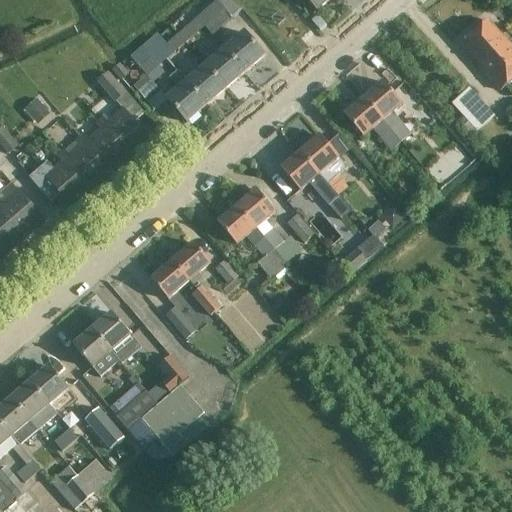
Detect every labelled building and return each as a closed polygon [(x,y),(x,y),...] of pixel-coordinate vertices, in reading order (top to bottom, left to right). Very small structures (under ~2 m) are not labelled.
[(219,0),(207,10),(215,20),(222,28),(233,19),(242,11),(232,0),(219,0)] [(306,0),(317,12),(331,0),(306,0)] [(480,68),(502,92),(511,83),(511,46),(502,36),(501,36),(489,22),(462,46),(481,67),(480,68)] [(179,34),(178,35),(186,44),(198,33),(190,25),(179,34)] [(245,33),(225,50),(246,74),(266,57),(245,33)] [(178,35),(167,45),(174,53),(186,44),(178,35)] [(164,72),(160,67),(144,48),(143,49),(131,59),(135,64),(147,77),(151,82),(164,72)] [(225,50),(206,67),(226,91),(246,74),(225,50)] [(206,67),(187,83),(186,84),(207,108),(226,91),(206,67)] [(169,79),(179,90),(166,101),(187,125),(207,108),(186,84),(187,83),(178,72),(169,79)] [(116,103),(120,99),(122,97),(126,93),(109,73),(98,83),(116,104),(116,103)] [(384,83),(364,100),(402,144),(412,136),(400,122),(399,123),(393,115),(403,106),(384,83)] [(494,118),(469,89),(454,103),(470,122),(463,127),(465,129),(463,131),(471,139),(494,118)] [(40,123),(53,108),(39,95),(26,109),(40,123)] [(402,144),(364,100),(344,116),(363,139),(374,130),(393,152),(402,144)] [(99,121),(96,124),(103,132),(106,130),(132,160),(151,143),(125,113),(112,124),(110,126),(103,118),(99,121)] [(19,146),(2,127),(0,128),(0,145),(9,155),(19,146)] [(79,138),(76,141),(83,149),(86,147),(112,177),(132,160),(106,130),(103,132),(91,143),(84,134),(83,135),(79,138)] [(329,169),(340,159),(320,136),(301,153),(338,197),(348,188),(338,176),(336,177),(329,169)] [(60,155),(57,157),(64,166),(67,163),(93,193),(112,177),(86,147),(83,149),(72,159),(64,151),(60,155)] [(338,197),(301,153),(281,170),(301,193),(311,184),(318,193),(328,205),(338,197)] [(47,163),(29,178),(49,203),(59,194),(73,210),(93,193),(67,163),(64,166),(55,173),(48,165),(47,163)] [(0,209),(26,240),(44,225),(46,223),(17,190),(12,184),(0,194),(0,209)] [(237,207),(274,251),(284,242),(267,222),(277,214),(257,190),(237,207)] [(297,216),(288,225),(287,225),(304,245),(315,236),(306,225),(320,213),(306,196),(291,209),(297,216)] [(351,212),(338,197),(328,205),(341,221),(351,212)] [(247,238),(264,259),(274,251),(237,207),(217,224),(219,225),(237,247),(247,238)] [(0,249),(7,257),(26,240),(0,209),(0,249)] [(371,228),(368,231),(373,238),(384,229),(378,222),(371,228)] [(374,238),(358,251),(366,261),(382,248),(374,238)] [(172,262),(190,283),(200,274),(211,264),(194,244),(172,262)] [(257,264),(272,282),(289,268),(274,251),(264,259),(257,264)] [(342,264),(351,274),(366,261),(358,251),(342,264)] [(190,283),(172,262),(151,280),(168,301),(189,283),(190,283)] [(229,286),(239,277),(226,262),(216,271),(229,286)] [(201,287),(192,295),(202,306),(211,298),(201,287)] [(116,310),(147,343),(155,335),(147,326),(162,312),(140,288),(116,310)] [(211,298),(202,306),(211,317),(220,309),(211,298)] [(196,333),(175,309),(165,317),(186,342),(196,333)] [(112,314),(93,330),(112,353),(115,356),(117,359),(120,362),(122,365),(142,349),(131,337),(112,314)] [(93,330),(74,346),(93,369),(101,378),(110,371),(120,362),(117,359),(115,356),(112,353),(93,330)] [(170,395),(189,379),(171,357),(158,368),(168,379),(161,385),(170,395)] [(49,367),(30,383),(54,412),(62,405),(58,400),(69,390),(49,367)] [(30,383),(12,399),(31,422),(36,428),(39,431),(57,415),(54,412),(30,383)] [(159,440),(145,451),(152,459),(161,461),(165,460),(169,459),(173,458),(169,452),(182,440),(177,432),(202,411),(181,388),(142,421),(159,440)] [(157,406),(144,392),(113,416),(143,451),(157,439),(140,421),(157,406)] [(12,399),(0,409),(0,422),(13,438),(16,441),(18,444),(20,447),(39,431),(36,428),(31,422),(12,399)] [(110,451),(124,439),(98,409),(84,421),(110,451)] [(43,428),(51,440),(71,427),(62,415),(43,428)] [(0,459),(13,449),(18,445),(18,444),(16,441),(13,438),(0,422),(0,459)] [(71,431),(55,444),(63,454),(78,440),(71,431)] [(97,461),(78,478),(95,497),(114,481),(97,461)] [(41,472),(33,462),(18,476),(26,485),(41,472)] [(7,468),(0,473),(0,509),(2,511),(4,511),(28,493),(7,468)] [(78,478),(68,487),(84,506),(95,497),(78,478)]
